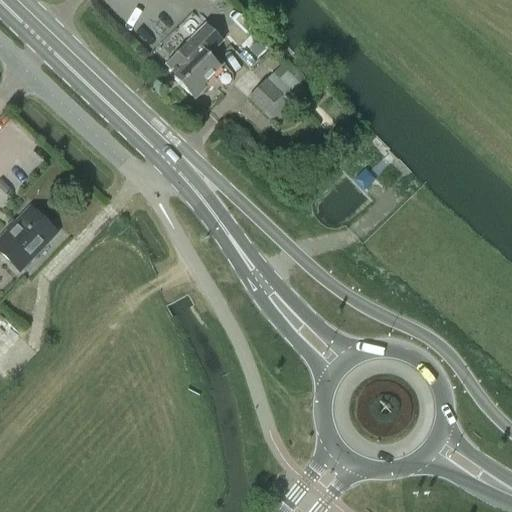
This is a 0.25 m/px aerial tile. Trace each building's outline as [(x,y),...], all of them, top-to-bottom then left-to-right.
[(169,76),(179,86),(207,57),(208,57),(222,43),(209,30),(191,48),(187,44),(165,66),(172,73),(169,76)] [(249,70),(259,60),(260,61),(273,49),(272,48),(274,46),(263,34),(248,48),(241,41),(231,50),(249,70)] [(213,63),(208,57),(207,57),(179,86),(195,101),(215,81),(211,78),(223,66),(217,59),(213,63)] [(274,123),(298,99),(298,98),(312,84),(290,61),(267,82),(266,82),(249,99),(266,116),(274,123)] [(365,170),(354,181),(364,192),(375,181),(365,170)] [(0,241),(0,254),(18,272),(55,235),(29,211),(0,241)]
